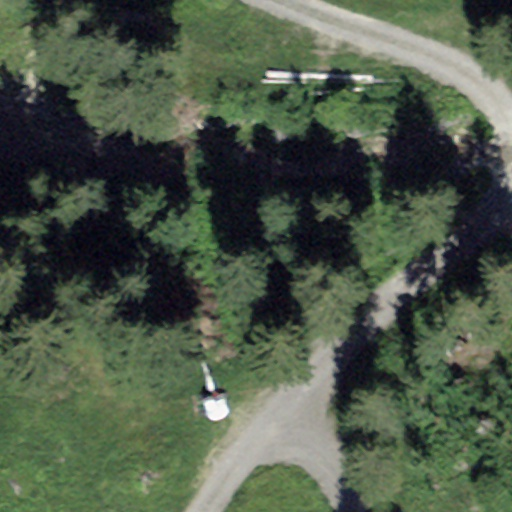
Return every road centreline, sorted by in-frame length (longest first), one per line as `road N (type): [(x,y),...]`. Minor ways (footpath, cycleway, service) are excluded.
road 1 (track): [(279,0),(454,65),(492,94),(507,127),(508,169),(491,223),(362,327),(316,377)]
road 2 (track): [(316,377),(239,460),(206,511)]
road 3 (track): [(352,511),(316,377)]
